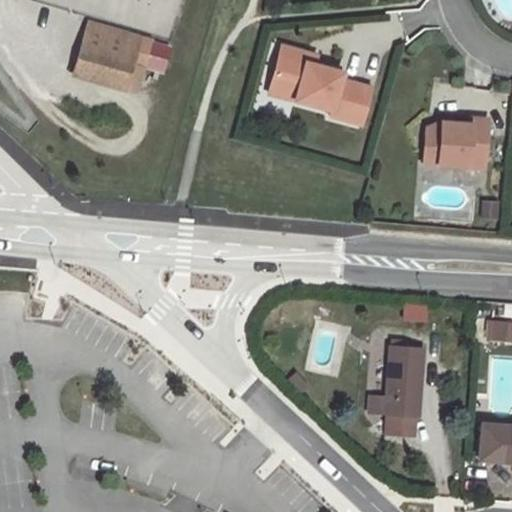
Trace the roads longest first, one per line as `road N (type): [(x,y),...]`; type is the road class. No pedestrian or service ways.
road 1 (secondary): [(511,271),(270,253)]
road 2 (unclassified): [(217,369),(370,511)]
road 3 (unclassified): [(85,236),(217,369)]
road 4 (secondary): [(270,253),(85,236)]
road 5 (unclassified): [(217,369),(228,307),(270,253)]
